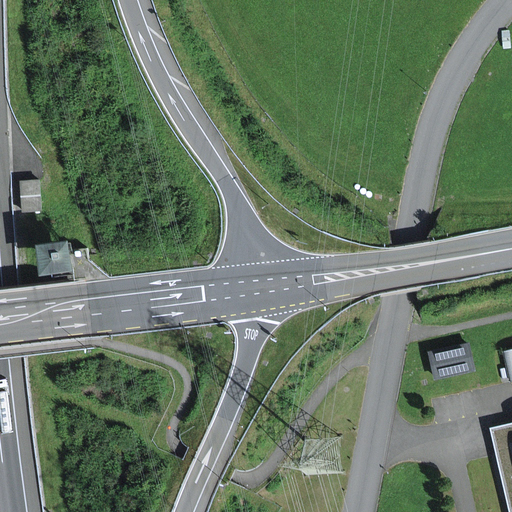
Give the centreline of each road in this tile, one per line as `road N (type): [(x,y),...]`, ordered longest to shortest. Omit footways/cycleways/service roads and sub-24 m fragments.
road 1 (residential): [(359,511),(428,120),(502,0)]
road 2 (motorway): [(253,288),(236,198),(168,97),(128,0)]
road 3 (secondary): [(511,248),(253,288)]
road 4 (secondary): [(0,319),(253,288)]
road 5 (motorway): [(183,511),(247,360),(253,288)]
